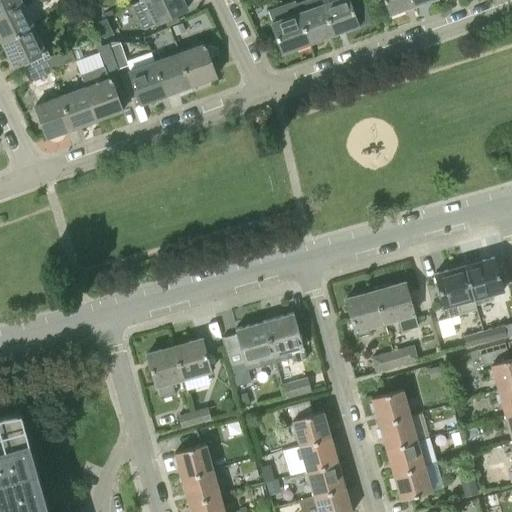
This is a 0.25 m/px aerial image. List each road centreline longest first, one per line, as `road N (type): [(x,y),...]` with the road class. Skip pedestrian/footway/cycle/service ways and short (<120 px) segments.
road 1 (residential): [(257,95),(511,3)]
road 2 (residential): [(375,511),(304,262)]
road 3 (residential): [(27,177),(257,95)]
road 4 (residential): [(105,317),(304,262)]
road 5 (residential): [(304,262),(501,207)]
road 6 (residential): [(139,441),(105,317)]
